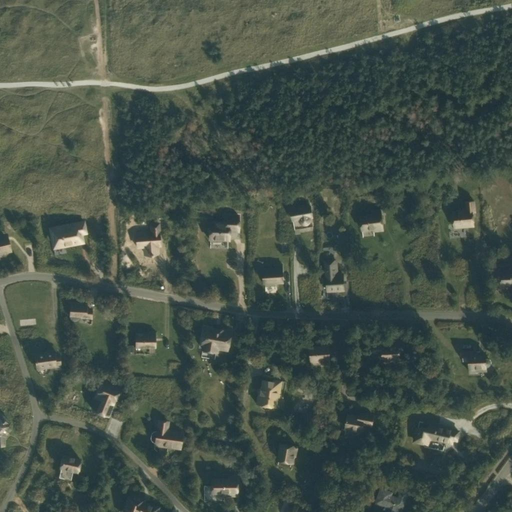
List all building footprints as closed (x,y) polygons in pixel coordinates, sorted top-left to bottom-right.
[(474,226),(472,210),(475,210),(474,201),(466,202),(466,210),(452,212),(454,228),(474,226)] [(310,217),(312,217),(311,207),(303,208),(302,206),(290,208),(293,220),(300,219),(300,220),(300,222),(302,224),(304,224),(306,224),(308,224),(309,222),(310,221),(310,219),(310,217)] [(373,231),(383,230),(380,210),(372,211),(372,215),(360,217),(362,230),(373,229),(373,231)] [(209,235),(209,240),(229,240),(229,234),(231,231),(238,232),(238,216),(224,216),(224,223),(209,222),(209,227),(207,229),(207,233),(209,235)] [(60,228),(52,230),(55,246),(67,244),(67,245),(75,243),(75,242),(81,241),(79,234),(86,233),(84,222),(76,223),(77,225),(69,226),(68,225),(60,227),(60,228)] [(151,232),(135,234),(137,247),(144,247),(144,254),(150,254),(150,255),(152,255),(152,254),(157,253),(157,246),(160,245),(158,224),(150,225),(151,232)] [(0,253),(10,251),(8,240),(6,235),(0,236),(0,253)] [(336,267),(335,260),(325,261),(327,291),(344,290),(343,274),(337,275),(336,267)] [(276,286),(275,283),(283,282),(282,263),(275,264),(275,270),(263,270),(264,284),(265,284),(265,287),(276,286)] [(511,271),(502,272),(503,285),(511,285),(511,284),(511,271)] [(70,303),(69,317),(70,318),(70,319),(70,320),(71,320),(72,321),(73,322),(74,322),(76,322),(77,321),(78,320),(79,320),(79,319),(80,318),(80,317),(91,318),(91,311),(86,311),(86,302),(80,302),(80,304),(70,303)] [(226,350),(229,332),(204,328),(201,345),(203,346),(202,349),(216,352),(216,348),(226,350)] [(155,348),(155,332),(149,332),(149,334),(135,334),(135,347),(155,348)] [(399,359),(399,351),(404,350),(404,342),(398,343),(399,345),(385,346),(384,344),(370,345),(371,352),(382,352),(382,360),(399,359)] [(330,365),(330,360),(329,345),(322,346),(322,347),(310,348),(311,362),(321,361),(321,366),(330,365)] [(54,357),(53,350),(47,351),(47,353),(35,355),(37,369),(49,367),(49,371),(54,370),(54,366),(60,365),(59,356),(54,357)] [(488,359),(486,359),(485,354),(476,355),(476,352),(463,352),(463,360),(469,360),(469,373),(477,372),(477,369),(486,368),(488,368),(490,367),(491,364),(491,362),(490,360),(488,359)] [(268,409),(270,408),(270,406),(274,407),(277,389),(279,389),(281,381),(273,380),(272,382),(262,381),(259,395),(257,394),(256,404),(261,405),(261,406),(262,408),(263,409),(265,410),(267,410),(268,409)] [(96,412),(108,416),(111,407),(113,402),(114,403),(119,389),(102,382),(96,396),(98,397),(96,401),(100,403),(96,412)] [(359,411),(358,418),(348,416),(345,428),(362,431),(363,426),(372,427),(375,414),(359,411)] [(10,423),(1,415),(0,416),(0,446),(4,446),(3,440),(2,440),(2,438),(10,429),(7,426),(10,423)] [(157,429),(155,430),(154,430),(153,431),(152,432),(151,433),(151,434),(151,435),(151,436),(151,437),(151,438),(151,439),(152,440),(153,441),(154,442),(155,442),(154,445),(180,448),(182,433),(167,430),(168,421),(159,420),(158,429),(157,429)] [(429,423),(428,427),(421,425),(420,428),(416,427),(413,442),(429,446),(430,438),(452,443),(453,439),(457,440),(459,431),(455,430),(438,426),(438,425),(429,423)] [(295,456),(296,448),(297,447),(281,444),(278,460),(292,463),(294,456),(295,456)] [(60,469),(77,472),(80,459),(62,456),(60,469)] [(237,495),(237,475),(228,475),(228,479),(211,479),(211,493),(222,493),(222,496),(237,495)] [(313,498),(316,492),(305,486),(302,492),(313,498)] [(406,499),(408,493),(401,490),(399,495),(400,495),(399,499),(390,496),(391,493),(381,490),(376,502),(389,507),(387,511),(394,511),(396,509),(400,511),(405,499),(406,499)] [(123,511),(156,511),(158,508),(147,504),(144,503),(143,505),(142,504),(144,499),(129,495),(123,511)]
